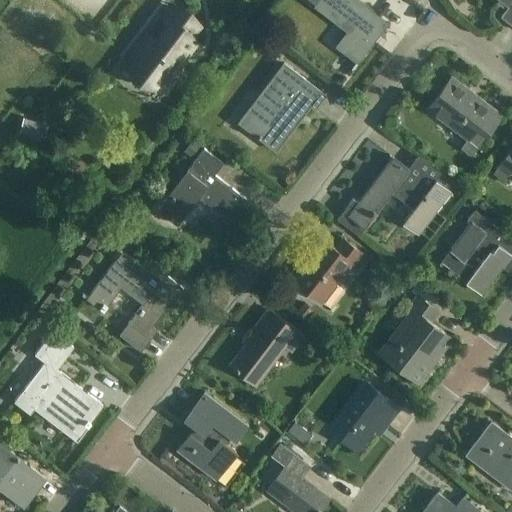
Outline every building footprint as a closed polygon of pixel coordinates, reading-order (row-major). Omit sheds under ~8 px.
[(358,0),(308,0),(314,4),(312,6),(345,32),(335,46),(357,63),(373,42),(365,37),(380,17),(358,0)] [(511,24),(511,0),(499,0),(507,6),(500,16),(511,24)] [(129,56),(125,61),(160,87),(164,82),(195,41),(190,38),(200,24),(181,10),(157,41),(146,33),(129,56)] [(257,32),(250,42),(260,49),(267,40),(257,32)] [(314,108),(325,95),(283,63),(238,122),(276,150),(310,104),(314,108)] [(470,155),(501,114),(451,75),(426,108),(466,139),(460,147),(470,155)] [(42,142),(48,124),(23,117),(18,135),(42,142)] [(193,137),(183,150),(190,156),(201,143),(193,137)] [(511,146),(496,167),(497,167),(492,173),(503,181),(510,171),(511,172),(511,146)] [(245,198),(214,174),(223,163),(205,149),(159,209),(176,223),(197,196),(229,221),(245,198)] [(419,178),(391,156),(357,202),(352,198),(337,218),(357,234),(390,191),(412,208),(402,221),(418,234),(450,192),(424,172),(419,178)] [(469,223),(441,260),(482,292),(506,261),(509,264),(511,259),(511,239),(474,210),(466,221),(469,223)] [(367,257),(342,238),(335,248),(325,241),(320,248),(319,247),(313,254),(314,255),(294,281),(323,302),(330,307),(344,289),(337,284),(351,264),(358,269),(367,257)] [(122,251),(86,298),(102,310),(120,286),(143,303),(127,323),(119,333),(140,349),(155,329),(151,326),(180,286),(167,276),(158,269),(154,266),(149,272),(142,266),(122,251)] [(406,272),(398,283),(410,292),(411,290),(418,281),(406,272)] [(418,381),(451,338),(430,322),(438,311),(437,310),(445,301),(418,281),(411,290),(417,294),(408,305),(412,308),(379,351),(418,381)] [(304,301),(295,312),(304,319),(313,308),(304,301)] [(292,350),(304,335),(269,308),(251,332),(253,334),(230,364),(256,384),(286,345),(292,350)] [(102,404),(56,369),(73,347),(52,331),(34,354),(44,361),(14,401),(29,413),(37,403),(79,435),(102,404)] [(384,424),(398,407),(365,382),(330,428),(358,449),(379,420),(384,424)] [(236,440),(248,424),(205,392),(186,417),(203,430),(197,438),(190,433),(178,449),(217,478),(237,451),(226,442),(231,436),(236,440)] [(511,489),(511,437),(491,422),(466,454),(511,489)] [(45,478),(0,442),(0,490),(23,508),(45,478)] [(299,511),(317,511),(330,497),(302,475),(309,465),(280,443),(272,453),(286,464),(268,488),(299,511)] [(456,507),(437,492),(422,511),(482,511),(463,497),(456,507)] [(130,511),(129,511),(132,508),(119,498),(107,511),(130,511)]
